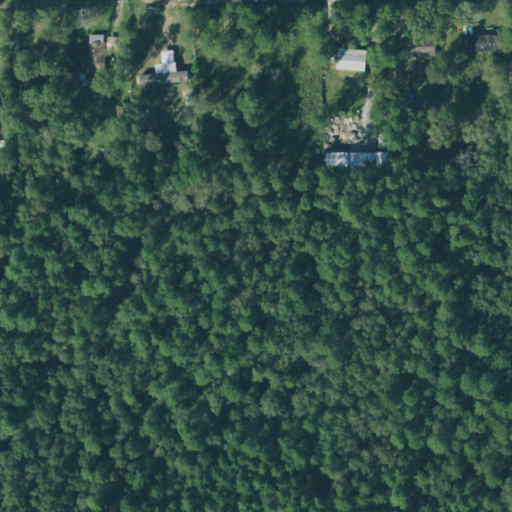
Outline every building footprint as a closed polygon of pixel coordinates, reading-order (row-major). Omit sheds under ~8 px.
[(469,35),(470,51),(495,50),(494,34),(469,35)] [(76,71),(104,72),(105,35),(91,35),(90,54),(76,53),(76,71)] [(335,70),(365,71),(366,49),(336,48),(335,70)] [(149,74),(150,85),(178,82),(177,62),(156,64),(157,74),(149,74)] [(327,166),(383,167),(383,153),(327,152),(327,166)]
